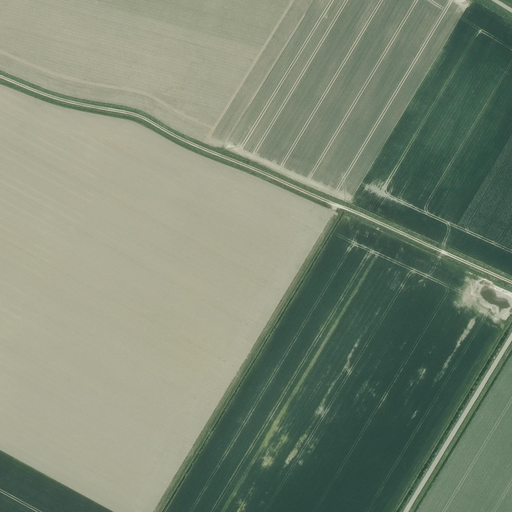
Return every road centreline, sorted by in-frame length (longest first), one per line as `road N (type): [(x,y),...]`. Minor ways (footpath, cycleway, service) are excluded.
road 1 (track): [(511,283),(134,113),(71,102),(0,76)]
road 2 (unclassified): [(404,511),(511,334)]
